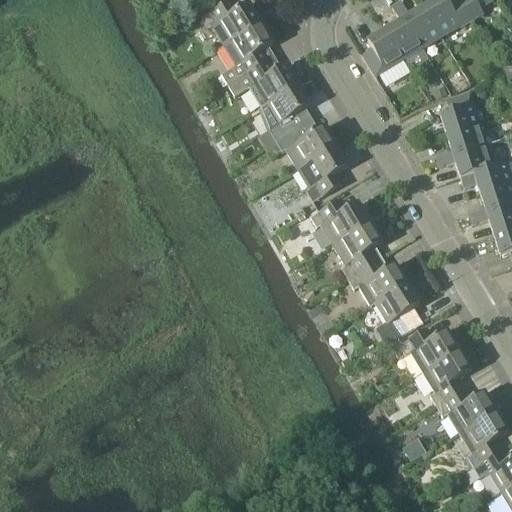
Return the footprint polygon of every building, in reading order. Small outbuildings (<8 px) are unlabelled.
[(457,1),(447,7),(442,0),(440,0),(423,11),(441,40),(458,29),(460,31),(471,24),(457,1)] [(459,0),(457,1),(471,24),(483,17),(479,11),(496,0),(459,0)] [(423,11),(409,19),(400,4),(395,7),(422,51),(441,40),(423,11)] [(221,9),(201,21),(207,32),(211,29),(223,49),(260,26),(256,19),(253,14),(249,8),(248,6),(240,11),(227,19),(221,9)] [(422,51),(395,7),(391,9),(400,25),(386,33),(403,61),(404,62),(422,51)] [(235,70),(222,78),(228,89),(238,83),(258,70),(252,60),(265,52),(268,50),(269,50),(273,47),(260,26),(223,49),(235,70)] [(403,61),(385,31),(367,43),(372,51),(361,58),(374,79),(403,61)] [(509,82),(511,79),(511,66),(508,59),(499,64),(509,82)] [(238,83),(228,89),(235,101),(247,94),(258,112),(298,88),(286,69),(282,71),(281,71),(278,73),(265,81),(258,70),(238,83)] [(298,88),(258,112),(259,113),(267,134),(269,134),(269,135),(275,145),(296,132),(289,121),(310,109),(298,88)] [(444,90),(434,94),(437,102),(446,98),(444,90)] [(449,114),(440,117),(446,138),(479,128),(469,96),(446,103),(449,114)] [(452,156),(435,161),(437,166),(486,150),(479,128),(446,138),(451,154),(452,156)] [(296,132),(275,145),(282,156),(286,154),(298,174),(336,151),(323,130),(318,133),(316,134),(315,135),(302,143),(296,132)] [(486,150),(437,166),(438,170),(455,165),(462,190),(471,187),(467,177),(473,176),(492,170),(492,169),(486,151),(486,150)] [(336,151),(298,174),(310,193),(306,195),(312,206),(333,193),(327,183),(338,176),(339,176),(348,171),(336,151)] [(492,170),(473,176),(479,196),(511,185),(511,181),(507,164),(492,169),(492,170)] [(484,212),(469,217),(470,223),(511,209),(511,185),(479,196),(484,211),(484,212)] [(331,208),(310,221),(317,232),(320,230),(332,250),(370,227),(357,206),(348,211),(342,201),(331,208)] [(511,209),(470,223),(472,228),(488,223),(492,237),(511,230),(511,209)] [(370,227),(332,250),(344,270),(340,272),(347,283),(379,264),(372,253),(375,251),(382,247),(370,227)] [(511,230),(492,237),(499,258),(499,259),(509,256),(511,264),(511,230)] [(379,264),(347,283),(354,293),(354,294),(359,291),(370,311),(375,308),(407,289),(394,268),(388,272),(385,274),(379,264)] [(407,289),(375,308),(387,326),(377,332),(384,343),(394,337),(405,331),(398,320),(418,308),(407,289)] [(309,295),(304,302),(309,306),(314,299),(313,295),(309,295)] [(419,336),(399,348),(405,359),(409,357),(422,377),(458,355),(446,334),(436,340),(429,330),(419,336)] [(458,355),(422,377),(433,396),(429,399),(436,410),(464,393),(457,382),(470,374),(458,355)] [(349,361),(341,366),(344,370),(352,366),(349,361)] [(464,393),(436,410),(442,421),(446,419),(459,439),(496,417),(483,396),(470,403),(464,393)] [(496,417),(459,439),(460,441),(471,459),(467,462),(473,472),(503,454),(496,442),(507,436),(496,417)] [(503,454),(473,472),(480,483),(489,477),(502,497),(511,491),(511,463),(509,465),(503,454)] [(511,511),(511,491),(502,497),(510,511),(511,511)]
